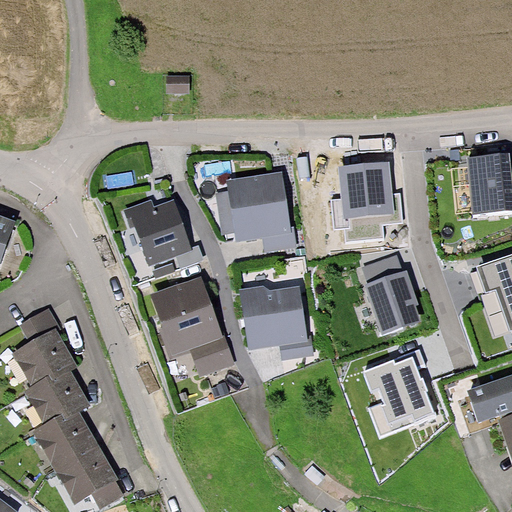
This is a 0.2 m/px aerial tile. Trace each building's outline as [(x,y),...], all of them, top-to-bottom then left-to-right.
[(169,78),(169,93),(188,93),(188,78),(169,78)] [(511,176),(509,152),(467,156),(473,214),(511,210),(511,176)] [(390,161),(339,166),(342,199),(332,200),(334,229),(344,228),(345,242),(384,238),(383,224),(403,223),(401,193),(393,194),(390,161)] [(283,171),(227,180),(228,191),(216,192),(222,234),(235,232),(236,242),(263,238),(292,234),(291,226),(283,171)] [(152,200),(124,210),(130,227),(134,225),(149,266),(176,256),(192,250),(191,248),(174,199),(154,207),(152,200)] [(0,262),(16,221),(0,214),(0,262)] [(295,226),(291,226),(292,234),(263,238),(265,252),(298,247),(295,226)] [(192,250),(176,256),(181,268),(204,260),(198,245),(191,248),(192,250)] [(511,253),(476,266),(486,293),(496,290),(510,331),(511,330),(511,253)] [(397,254),(362,266),(367,283),(403,271),(397,254)] [(176,272),(172,263),(153,270),(156,279),(176,272)] [(382,335),(422,321),(416,306),(419,305),(406,269),(403,271),(367,283),(365,284),(382,335)] [(201,276),(151,294),(163,328),(159,329),(170,360),(191,353),(190,349),(223,338),(201,276)] [(264,285),(240,289),(249,350),(280,345),(308,341),(307,336),(300,285),(270,290),(264,285)] [(56,327),(57,329),(60,327),(49,308),(20,324),(30,342),(56,327)] [(57,329),(56,327),(30,342),(12,352),(31,384),(50,373),(53,379),(71,369),(78,365),(57,329)] [(311,336),(307,336),(308,341),(280,345),(282,360),(314,356),(311,336)] [(223,338),(190,349),(191,353),(200,377),(235,365),(225,337),(223,338)] [(393,360),(364,372),(372,390),(378,388),(384,402),(368,408),(380,437),(435,414),(425,391),(428,390),(423,379),(421,380),(412,358),(395,364),(393,360)] [(90,404),(71,369),(53,379),(50,373),(31,384),(24,388),(44,424),(64,413),(66,417),(79,410),(90,404)] [(511,374),(467,390),(479,423),(511,411),(511,374)] [(33,430),(55,469),(98,444),(79,410),(66,417),(64,413),(44,424),(33,430)] [(511,415),(499,420),(511,459),(511,415)] [(119,479),(98,444),(55,469),(75,504),(92,494),(115,480),(119,479)] [(124,496),(115,480),(92,494),(100,509),(124,496)] [(0,511),(18,511),(0,498),(0,511)]
